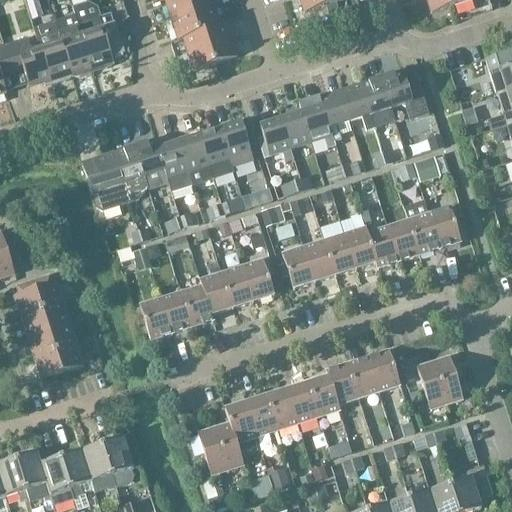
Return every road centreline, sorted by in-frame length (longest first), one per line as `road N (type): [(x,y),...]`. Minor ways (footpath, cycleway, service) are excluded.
road 1 (residential): [(0,141),(143,95),(192,98),(382,38),(434,42),(511,18)]
road 2 (residential): [(161,384),(428,303),(449,309),(471,331)]
road 3 (residential): [(471,331),(511,466)]
